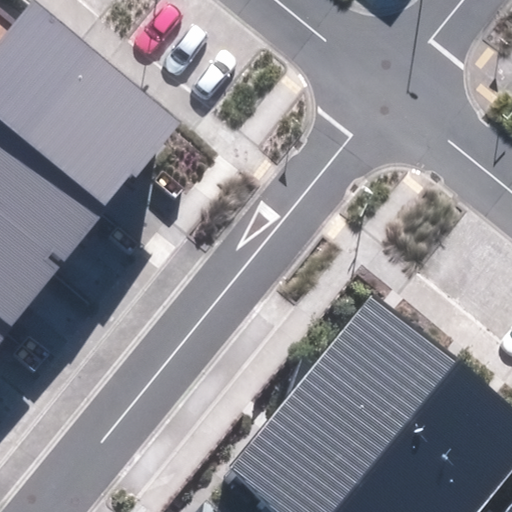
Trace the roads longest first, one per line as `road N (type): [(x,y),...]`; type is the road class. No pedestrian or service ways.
road 1 (residential): [(39,508),(391,83)]
road 2 (residential): [(391,83),(511,180)]
road 3 (residential): [(288,0),(391,83)]
